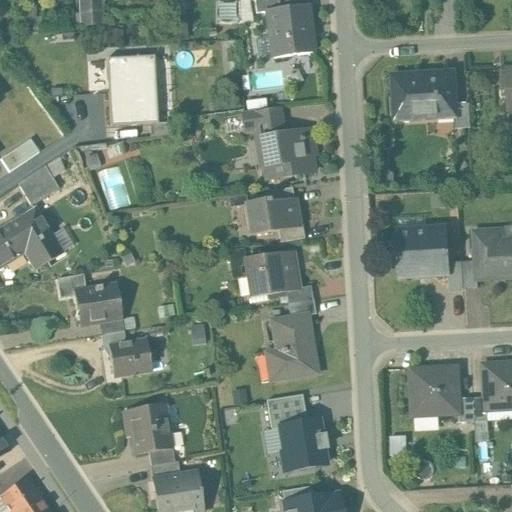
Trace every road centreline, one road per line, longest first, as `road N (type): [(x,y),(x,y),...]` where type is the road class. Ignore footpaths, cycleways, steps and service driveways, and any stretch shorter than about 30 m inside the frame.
road 1 (residential): [(367,338),(349,46)]
road 2 (residential): [(408,511),(376,469),(367,338)]
road 3 (tertiary): [(101,511),(0,362)]
road 4 (residential): [(349,46),(511,38)]
road 5 (residential): [(367,338),(511,333)]
